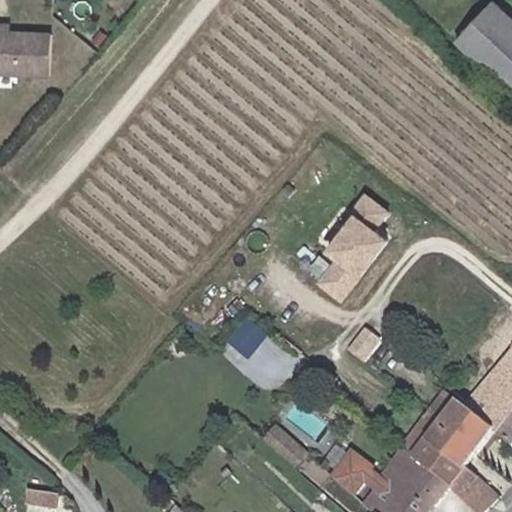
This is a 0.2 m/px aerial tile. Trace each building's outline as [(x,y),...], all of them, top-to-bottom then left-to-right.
[(511,23),(487,0),(451,39),(511,97),(511,23)] [(0,70),(50,74),(52,33),(3,30),(3,22),(0,22),(0,70)] [(347,301),(395,239),(381,228),(395,209),(368,188),(322,248),(335,258),(319,280),(347,301)] [(229,345),(253,359),(270,330),(246,316),(229,345)] [(511,326),(501,342),(511,349),(511,326)] [(511,349),(501,342),(458,400),(490,425),(506,437),(511,428),(511,349)] [(462,461),(490,425),(458,400),(452,395),(411,450),(439,473),(453,453),(462,461)] [(312,448),(331,433),(304,400),(285,415),(312,448)] [(307,449),(272,423),(261,437),(294,464),(307,449)] [(439,473),(411,450),(408,448),(383,479),(350,451),(332,475),(350,492),(375,511),(423,511),(443,484),(447,479),(439,473)] [(473,470),(462,461),(453,453),(439,473),(447,479),(443,484),(455,493),(473,470)] [(498,490),(473,470),(455,493),(477,511),(498,490)] [(31,490),(30,503),(61,505),(61,492),(31,490)] [(375,511),(350,492),(340,505),(348,511),(347,511),(375,511)]
